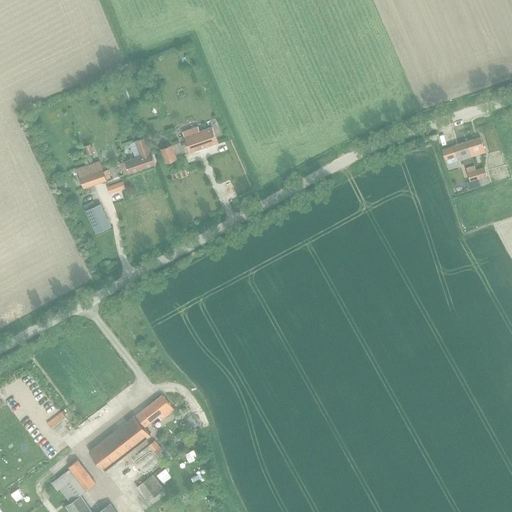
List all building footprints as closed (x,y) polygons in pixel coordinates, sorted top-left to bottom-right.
[(126,75),(114,79),(117,86),(128,82),(126,75)] [(183,132),(190,154),(218,144),(212,128),(200,132),(198,127),(183,132)] [(125,173),(156,162),(152,151),(151,152),(145,136),(135,140),(140,155),(121,162),(125,173)] [(485,152),(481,137),(467,141),(472,156),(485,152)] [(457,155),(459,160),(472,156),(467,141),(443,149),(446,158),(457,155)] [(90,143),(85,145),(88,154),(93,152),(90,143)] [(166,162),(177,158),(175,153),(170,155),(167,147),(161,149),(166,162)] [(84,187),(107,179),(100,160),(77,168),(84,187)] [(481,185),(475,165),(467,168),(471,180),(467,181),(469,189),(481,185)] [(476,165),(475,165),(481,185),(490,183),(485,167),(477,169),(476,165)] [(123,181),(108,186),(110,191),(125,186),(123,181)] [(95,233),(110,226),(100,204),(85,211),(95,233)] [(103,471),(150,435),(143,426),(158,415),(161,419),(173,410),(161,395),(88,451),(103,471)] [(51,427),(65,415),(61,410),(46,422),(51,427)] [(156,454),(162,450),(154,441),(149,445),(156,454)] [(69,502),(86,489),(95,482),(77,459),(68,466),(69,467),(50,481),(57,490),(59,488),(69,502)] [(152,474),(143,482),(137,487),(148,501),(164,488),(152,474)] [(116,511),(111,503),(97,511),(92,511),(81,495),(66,505),(70,511),(116,511)]
